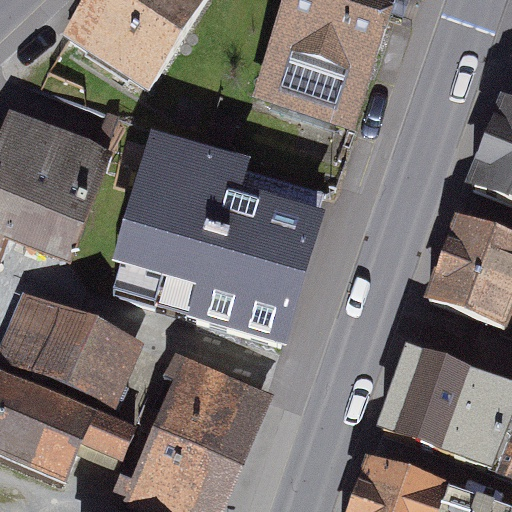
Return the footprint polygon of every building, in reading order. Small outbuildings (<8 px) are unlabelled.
[(118,0),(81,61),(164,113),(236,0),(235,0),(118,0)] [(374,149),(424,0),(309,0),(271,115),(374,149)] [(511,121),(482,202),(511,213),(511,121)] [(0,302),(19,258),(86,280),(125,167),(21,131),(5,178),(0,176),(0,302)] [(243,165),(153,140),(120,259),(204,283),(195,316),(283,341),(318,217),(235,194),(243,165)] [(511,345),(511,249),(471,234),(440,319),(511,345)] [(31,311),(27,320),(0,308),(0,375),(3,377),(129,429),(157,363),(31,311)] [(511,499),(511,409),(419,375),(390,455),(511,499)] [(190,404),(168,458),(253,492),(284,416),(200,381),(188,377),(179,399),(190,404)] [(150,450),(112,434),(0,387),(0,468),(83,503),(98,467),(136,482),(150,450)] [(245,511),(253,492),(168,458),(148,506),(136,500),(131,511),(245,511)] [(470,511),(381,479),(369,511),(470,511)]
